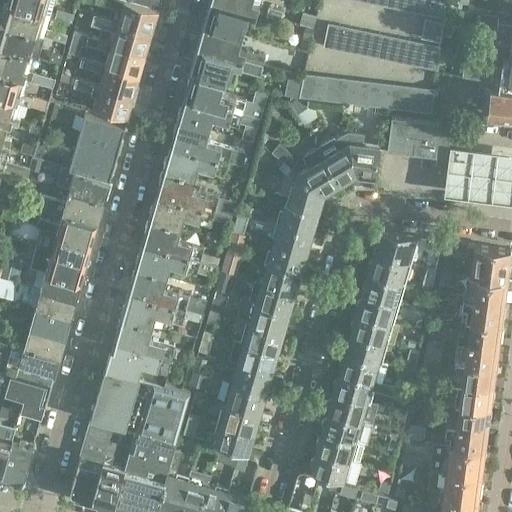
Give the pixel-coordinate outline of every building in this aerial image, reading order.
[(4,13),(1,21),(35,31),(39,33),(40,29),(46,31),(51,13),(41,10),(7,0),(7,3),(3,2),(0,12),(4,13)] [(7,0),(41,10),(51,13),(54,0),(7,0)] [(121,7),(117,19),(153,29),(159,7),(158,7),(132,0),(98,0),(121,7)] [(210,18),(208,22),(243,32),(247,18),(254,20),(257,10),(219,0),(214,0),(213,4),(209,5),(206,14),(210,18)] [(219,0),(257,10),(259,2),(252,0),(251,0),(219,0)] [(403,8),(405,0),(394,0),(393,6),(403,8)] [(413,10),(415,0),(405,0),(403,8),(413,10)] [(424,12),(426,1),(426,0),(415,0),(413,10),(424,12)] [(430,14),(433,2),(426,1),(424,12),(430,14)] [(437,15),(439,3),(436,3),(433,2),(430,14),(437,15)] [(444,16),(445,5),(439,3),(437,15),(444,16)] [(267,13),(280,17),(283,8),(269,5),(267,13)] [(55,16),(72,20),(74,12),(57,7),(55,16)] [(296,21),(313,26),(317,14),(299,9),(296,21)] [(147,50),(153,29),(117,19),(94,12),(92,21),(103,25),(100,36),(111,39),(147,50)] [(435,26),(436,20),(425,17),(424,23),(435,26)] [(477,18),(476,27),(511,32),(511,19),(509,21),(477,18)] [(443,22),(443,21),(436,20),(435,26),(435,29),(442,30),(443,22)] [(1,21),(0,24),(0,44),(29,53),(30,54),(33,55),(38,56),(44,35),(39,33),(35,31),(1,21)] [(203,41),(201,45),(243,57),(263,64),(265,54),(246,49),(238,47),(243,32),(208,22),(207,27),(202,29),(200,37),(203,41)] [(336,32),(338,24),(328,22),(326,30),(336,32)] [(442,30),(441,35),(446,35),(453,35),(453,23),(443,22),(442,30)] [(435,29),(435,26),(424,23),(422,30),(434,32),(435,29)] [(344,49),(348,26),(338,24),(336,32),(334,39),(333,47),(344,49)] [(297,45),(309,48),(312,29),(302,26),(297,45)] [(353,51),(358,28),(348,26),(344,49),(353,51)] [(46,34),(65,40),(67,32),(48,27),(46,34)] [(511,32),(476,27),(475,38),(505,42),(509,46),(508,56),(511,57),(511,32)] [(364,53),(369,30),(358,28),(353,51),(364,53)] [(441,35),(442,30),(435,29),(434,32),(432,39),(441,40),(441,35)] [(334,39),(336,32),(326,30),(325,37),(334,39)] [(374,55),(379,32),(369,30),(364,53),(374,55)] [(432,39),(434,32),(422,30),(421,36),(432,39)] [(108,49),(105,60),(141,71),(147,50),(111,39),(100,36),(88,32),(86,42),(108,49)] [(385,57),(389,34),(379,32),(374,55),(385,57)] [(395,60),(400,36),(389,34),(385,57),(395,60)] [(406,62),(411,39),(400,36),(395,60),(406,62)] [(333,47),(334,39),(325,37),(323,45),(333,47)] [(416,64),(418,52),(421,41),(411,39),(406,62),(416,64)] [(425,53),(428,42),(421,41),(418,52),(425,53)] [(431,55),(433,43),(428,42),(425,53),(431,55)] [(439,56),(440,47),(440,45),(433,43),(431,55),(439,56)] [(0,69),(27,78),(53,85),(55,77),(30,70),(29,69),(33,55),(30,54),(29,53),(0,44),(0,69)] [(191,68),(192,69),(234,80),(238,66),(241,67),(260,73),(263,64),(243,57),(201,45),(200,50),(195,52),(191,68)] [(452,49),(440,47),(438,61),(450,62),(452,49)] [(423,65),(425,53),(418,52),(416,64),(423,65)] [(50,59),(59,62),(61,56),(52,53),(50,59)] [(429,66),(431,55),(425,53),(423,65),(429,66)] [(102,71),(99,82),(134,93),(141,71),(105,60),(105,61),(82,55),(79,64),(102,71)] [(437,68),(438,61),(439,56),(431,55),(429,66),(437,68)] [(469,76),(490,79),(511,81),(511,57),(508,56),(506,70),(491,68),(470,67),(469,76)] [(0,69),(0,94),(17,100),(17,101),(20,102),(46,109),(48,100),(22,92),(27,78),(0,69)] [(189,83),(186,95),(232,108),(236,95),(230,93),(233,83),(234,80),(192,69),(193,69),(192,72),(189,73),(187,80),(189,83)] [(299,95),(303,75),(289,70),(285,93),(290,94),(299,95)] [(312,97),(315,73),(304,72),(303,75),(299,95),(309,96),(312,97)] [(323,98),(326,75),(315,73),(312,97),(323,98)] [(333,99),(336,76),(326,75),(323,98),(333,99)] [(96,92),(92,104),(128,115),(134,93),(99,82),(99,83),(76,76),(73,85),(96,92)] [(344,101),(347,77),(336,76),(333,99),(344,101)] [(355,102),(358,78),(347,77),(344,101),(355,102)] [(366,103),(369,80),(358,78),(355,102),(366,103)] [(377,105),(380,81),(369,80),(366,103),(377,105)] [(388,106),(391,82),(380,81),(377,105),(388,106)] [(398,107),(401,84),(391,82),(388,106),(389,106),(398,107)] [(410,109),(413,85),(401,84),(398,107),(410,109)] [(483,96),(482,111),(511,114),(511,87),(490,84),(490,85),(479,84),(477,94),(483,96)] [(421,110),(423,86),(413,85),(410,109),(421,110)] [(431,111),(435,88),(423,86),(421,110),(431,111)] [(0,94),(0,121),(7,123),(10,124),(18,126),(20,117),(16,116),(20,102),(17,101),(17,100),(0,94)] [(299,95),(290,94),(288,99),(297,112),(306,107),(309,101),(309,96),(299,95)] [(179,117),(178,119),(209,128),(213,116),(228,120),(238,123),(239,120),(243,122),(239,136),(250,139),(255,119),(257,115),(243,111),(241,110),(232,108),(186,95),(183,105),(180,106),(177,114),(179,117)] [(61,104),(53,102),(51,112),(58,115),(61,104)] [(85,111),(80,126),(120,138),(126,119),(121,118),(120,121),(85,111)] [(470,124),(391,113),(387,147),(436,153),(435,163),(445,165),(447,155),(449,155),(467,142),(469,130),(470,124)] [(175,132),(171,143),(218,157),(242,164),(246,150),(221,143),(206,139),(209,128),(178,119),(178,120),(175,122),(173,129),(175,132)] [(0,121),(0,143),(9,146),(11,139),(3,137),(7,123),(0,121)] [(56,124),(48,122),(44,137),(51,139),(56,124)] [(29,129),(39,131),(41,125),(31,123),(29,129)] [(80,126),(75,146),(114,157),(120,138),(80,126)] [(259,127),(255,139),(260,143),(268,133),(259,127)] [(51,139),(44,137),(40,149),(48,152),(51,139)] [(264,147),(270,151),(285,162),(292,153),(272,137),(264,147)] [(349,139),(323,155),(340,183),(348,178),(349,176),(355,172),(349,139)] [(381,143),(349,139),(355,172),(362,172),(363,175),(371,176),(373,174),(375,174),(380,149),(380,147),(381,143)] [(0,166),(27,175),(28,172),(30,167),(5,160),(9,146),(0,143),(0,166)] [(21,150),(33,153),(35,146),(23,143),(21,150)] [(165,166),(164,168),(195,177),(198,165),(214,169),(233,176),(236,162),(218,157),(171,143),(169,154),(165,156),(163,163),(165,166)] [(114,157),(75,146),(69,165),(75,167),(75,166),(109,176),(114,157)] [(279,170),(285,162),(270,151),(265,159),(279,170)] [(33,155),(30,167),(28,172),(40,175),(45,158),(33,155)] [(296,170),(296,171),(323,191),(323,190),(330,187),(333,187),(340,183),(323,155),(296,170)] [(0,166),(0,177),(0,176),(7,178),(7,179),(25,184),(27,175),(0,166)] [(75,167),(69,188),(103,198),(109,176),(75,166),(75,167)] [(161,181),(157,191),(203,205),(220,210),(232,213),(236,200),(192,188),(195,177),(164,168),(164,169),(161,171),(159,178),(161,181)] [(296,171),(288,200),(318,209),(318,208),(320,206),(322,200),(321,197),(323,191),(296,171)] [(66,196),(63,210),(96,219),(103,198),(69,188),(65,187),(63,195),(66,196)] [(150,216),(181,225),(185,214),(199,218),(211,222),(217,224),(220,210),(203,205),(157,191),(154,203),(151,205),(149,213),(150,216)] [(271,205),(274,196),(261,193),(258,202),(271,205)] [(283,199),(277,220),(314,230),(316,221),(315,219),(318,209),(288,200),(285,200),(283,199)] [(1,213),(14,217),(17,208),(3,205),(1,213)] [(239,209),(233,229),(243,232),(248,212),(239,209)] [(56,231),(57,230),(90,240),(96,219),(63,210),(59,222),(39,216),(36,225),(46,228),(56,231)] [(147,230),(143,241),(189,254),(206,259),(218,262),(219,256),(202,252),(204,244),(193,241),(177,236),(181,225),(150,216),(150,218),(147,220),(145,227),(147,230)] [(277,220),(272,240),(306,250),(309,240),(312,237),(314,230),(277,220)] [(42,245),(51,248),(85,258),(90,240),(57,230),(56,231),(46,228),(42,245)] [(233,229),(228,249),(241,252),(246,233),(243,232),(233,229)] [(375,248),(374,250),(411,260),(419,234),(415,234),(380,229),(378,237),(375,240),(374,245),(375,248)] [(429,236),(426,248),(440,252),(443,238),(429,236)] [(448,239),(445,253),(457,255),(458,240),(448,239)] [(272,240),(266,260),(302,271),(304,262),(303,259),(306,250),(272,240)] [(136,264),(167,273),(170,263),(186,267),(214,274),(218,262),(206,259),(189,254),(143,241),(140,252),(137,254),(135,261),(136,264)] [(511,248),(473,242),(472,253),(469,272),(475,272),(475,274),(508,278),(511,248)] [(51,248),(46,269),(79,278),(85,258),(51,248)] [(241,252),(228,249),(225,260),(238,263),(241,252)] [(369,269),(369,270),(405,281),(411,260),(374,250),(372,259),(369,261),(368,265),(369,269)] [(11,259),(3,257),(0,267),(0,274),(6,276),(11,259)] [(266,260),(260,280),(294,290),(297,280),(300,277),(302,271),(266,260)] [(132,279),(129,290),(203,312),(207,299),(189,294),(179,291),(179,290),(163,286),(167,273),(136,264),(136,268),(133,269),(131,276),(132,279)] [(432,288),(436,268),(427,266),(421,285),(432,288)] [(46,269),(41,286),(74,296),(79,278),(46,269)] [(221,269),(216,288),(227,291),(232,272),(221,269)] [(458,271),(442,269),(439,283),(456,285),(458,271)] [(363,288),(363,290),(395,299),(400,300),(405,281),(369,270),(366,279),(363,280),(362,285),(363,288)] [(465,314),(469,315),(501,320),(501,318),(504,316),(508,278),(475,274),(475,272),(469,272),(467,283),(464,282),(460,304),(466,304),(465,314)] [(35,304),(69,313),(74,296),(41,286),(40,286),(0,274),(0,294),(2,295),(35,304)] [(260,280),(254,300),(290,310),(293,303),(291,300),(294,290),(260,280)] [(229,292),(216,289),(213,300),(226,304),(229,292)] [(122,314),(122,315),(153,324),(156,312),(172,317),(182,320),(183,315),(201,321),(203,312),(129,290),(126,302),(123,303),(121,311),(122,314)] [(357,309),(357,310),(394,320),(400,300),(395,299),(363,290),(360,297),(357,299),(355,305),(357,309)] [(446,305),(448,297),(436,294),(434,302),(446,305)] [(416,305),(427,308),(429,300),(418,297),(416,305)] [(254,300),(248,319),(282,329),(285,320),(287,319),(290,310),(254,300)] [(35,304),(29,325),(63,334),(69,313),(35,304)] [(220,311),(210,308),(207,320),(217,323),(220,311)] [(25,314),(10,310),(8,318),(23,322),(25,314)] [(351,329),(385,339),(388,340),(394,320),(357,310),(355,317),(352,319),(350,325),(351,329)] [(459,357),(464,357),(495,362),(498,335),(502,332),(502,326),(500,323),(501,320),(469,315),(465,314),(463,324),(458,324),(455,346),(461,347),(459,357)] [(117,329),(114,340),(161,353),(172,356),(188,360),(190,352),(175,347),(176,343),(164,341),(149,336),(153,324),(122,315),(122,316),(119,317),(116,326),(117,329)] [(414,323),(413,325),(423,327),(426,316),(414,323)] [(248,319),(243,339),(278,350),(280,342),(279,339),(282,329),(248,319)] [(24,342),(25,342),(58,352),(63,334),(29,325),(24,342)] [(204,329),(198,349),(209,352),(214,332),(204,329)] [(345,348),(345,349),(383,359),(388,340),(385,339),(351,329),(349,337),(346,338),(344,344),(345,348)] [(426,335),(423,351),(441,354),(444,337),(426,335)] [(0,367),(17,372),(45,381),(50,382),(58,352),(25,342),(24,342),(24,343),(0,336),(0,367)] [(227,357),(237,360),(271,369),(273,360),(276,358),(278,350),(243,339),(233,337),(227,357)] [(417,348),(419,342),(407,339),(405,345),(417,348)] [(111,346),(105,366),(138,375),(142,362),(157,366),(168,369),(172,356),(161,353),(114,340),(113,346),(111,346)] [(415,358),(417,348),(405,345),(403,344),(401,355),(415,358)] [(340,368),(340,369),(373,379),(373,378),(377,379),(383,359),(345,349),(343,357),(340,358),(338,364),(340,368)] [(441,354),(423,351),(419,369),(439,372),(441,354)] [(207,358),(196,355),(193,368),(203,371),(207,358)] [(454,399),(458,400),(489,404),(489,402),(492,400),(493,394),(491,391),(495,362),(464,357),(459,357),(458,367),(452,366),(449,388),(455,389),(454,399)] [(237,360),(231,379),(267,390),(269,382),(268,380),(271,369),(237,360)] [(411,378),(413,368),(399,364),(397,374),(411,378)] [(105,366),(91,415),(95,416),(114,422),(135,428),(176,440),(190,390),(152,379),(138,375),(105,366)] [(0,389),(3,390),(8,392),(22,395),(18,407),(24,408),(41,413),(50,382),(45,381),(17,372),(0,367),(0,389)] [(201,371),(192,369),(189,383),(197,385),(201,371)] [(334,388),(334,389),(371,399),(374,388),(396,394),(398,386),(377,379),(373,379),(340,369),(337,377),(334,378),(332,384),(334,388)] [(231,379),(225,400),(259,409),(262,400),(264,398),(267,390),(231,379)] [(326,404),(328,408),(362,418),(362,417),(365,418),(367,411),(371,399),(334,389),(332,397),(328,399),(326,404)] [(205,394),(195,391),(193,401),(202,403),(205,394)] [(453,442),(484,446),(487,418),(490,416),(491,410),(489,406),(489,404),(458,400),(454,399),(452,409),(447,408),(444,430),(449,431),(448,441),(448,442),(453,442)] [(225,400),(219,419),(255,430),(258,422),(256,420),(259,409),(225,400)] [(406,411),(391,406),(389,414),(403,419),(406,411)] [(9,410),(1,408),(0,410),(0,419),(6,421),(9,410)] [(322,428),(359,439),(365,418),(362,417),(362,418),(328,408),(328,409),(326,416),(322,418),(320,424),(322,428)] [(189,411),(183,433),(194,436),(201,414),(189,411)] [(91,415),(81,448),(104,455),(108,442),(107,442),(114,422),(95,416),(91,415)] [(219,419),(213,441),(242,450),(243,449),(247,450),(250,440),(253,439),(255,430),(219,419)] [(407,423),(404,435),(412,436),(428,439),(429,429),(422,428),(423,425),(407,423)] [(0,472),(2,473),(11,440),(1,437),(3,429),(0,427),(0,472)] [(135,428),(124,465),(113,505),(135,511),(140,511),(155,511),(158,505),(156,505),(167,469),(168,469),(174,447),(176,440),(135,428)] [(315,444),(316,448),(350,458),(353,459),(359,439),(322,428),(320,436),(317,438),(315,444)] [(11,440),(2,473),(19,478),(23,474),(33,439),(21,435),(21,433),(14,431),(11,440)] [(441,467),(441,466),(480,471),(482,459),(485,458),(485,452),(483,449),(484,446),(453,442),(448,442),(448,441),(435,439),(431,466),(441,467)] [(397,442),(388,440),(387,447),(395,449),(397,442)] [(104,455),(92,499),(113,505),(124,465),(112,462),(116,444),(108,442),(104,455)] [(156,505),(158,505),(158,503),(169,507),(170,509),(179,511),(189,475),(191,467),(179,463),(182,450),(174,447),(168,469),(167,469),(156,505)] [(218,447),(215,458),(235,464),(239,453),(218,447)] [(81,448),(80,452),(70,488),(73,493),(92,499),(104,455),(81,448)] [(311,467),(311,468),(315,470),(314,470),(344,479),(344,478),(353,481),(359,461),(353,459),(350,458),(316,448),(314,456),(311,458),(309,463),(311,467)] [(400,452),(399,460),(419,463),(421,454),(400,452)] [(245,455),(239,453),(235,464),(235,466),(242,468),(245,455)] [(205,468),(212,470),(214,460),(208,459),(205,468)] [(439,480),(438,492),(477,498),(478,485),(481,483),(482,477),(480,474),(480,471),(441,466),(441,467),(440,468),(444,469),(443,480),(439,480)] [(287,507),(285,511),(307,511),(308,511),(309,509),(310,505),(316,485),(319,475),(310,473),(304,492),(305,493),(300,510),(292,507),(292,508),(287,507)] [(189,475),(179,511),(181,511),(200,511),(209,481),(189,475)] [(339,481),(322,476),(319,486),(336,491),(339,481)] [(397,479),(395,487),(406,489),(420,491),(421,482),(397,479)] [(209,481),(200,511),(222,511),(229,487),(209,481)] [(378,488),(388,492),(391,485),(380,481),(378,488)] [(358,487),(342,483),(340,492),(355,496),(358,487)] [(229,487),(222,511),(244,511),(249,495),(244,494),(245,492),(229,487)] [(395,487),(393,493),(404,496),(406,489),(395,487)] [(376,501),(378,493),(361,488),(359,497),(376,501)] [(436,505),(434,511),(474,511),(475,511),(478,508),(479,502),(477,499),(477,498),(438,492),(437,494),(432,493),(431,505),(436,505)] [(395,507),(398,499),(378,493),(376,501),(395,507)] [(404,496),(399,511),(401,511),(408,511),(412,498),(404,496)]
